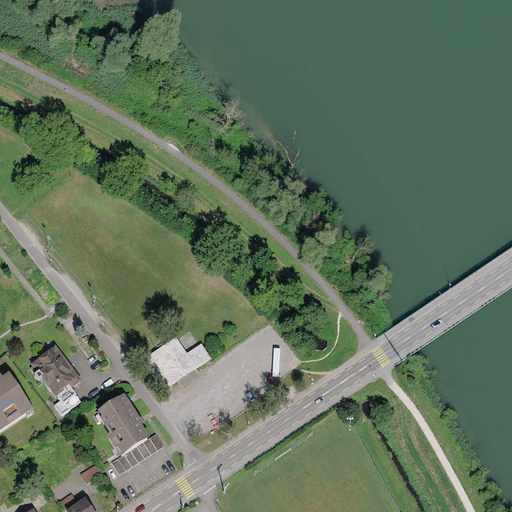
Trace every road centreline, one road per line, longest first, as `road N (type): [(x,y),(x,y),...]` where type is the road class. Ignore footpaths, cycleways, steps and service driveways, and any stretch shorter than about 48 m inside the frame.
road 1 (track): [(0,55),(121,118),(258,216),(362,334),(424,423),(471,511)]
road 2 (primary): [(204,474),(511,269)]
road 3 (residential): [(204,474),(0,208)]
